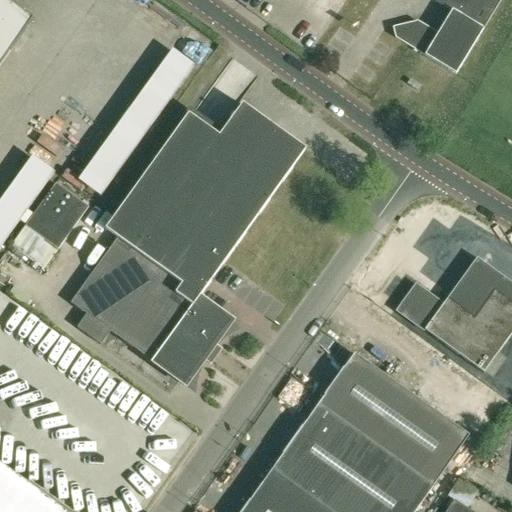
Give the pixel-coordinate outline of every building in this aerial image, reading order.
[(0,0),(0,65),(32,22),(0,0)] [(396,39),(455,75),(484,27),(489,30),(493,22),(488,20),(500,0),(435,0),(442,4),(437,11),(440,18),(444,23),(437,34),(417,21),(393,27),(396,39)] [(38,91),(32,100),(70,128),(76,119),(38,91)] [(193,110),(108,226),(204,291),(312,146),(248,100),(225,134),(193,110)] [(11,246),(44,269),(88,207),(55,183),(30,219),(11,246)] [(113,333),(185,384),(232,319),(202,298),(204,291),(108,226),(105,229),(115,237),(71,302),(87,314),(77,327),(101,344),(113,333)] [(398,310),(483,372),(511,331),(511,282),(477,257),(436,313),(428,308),(435,299),(416,285),(398,310)] [(33,288),(39,279),(20,268),(15,277),(33,288)] [(45,350),(59,332),(39,318),(26,336),(45,350)] [(414,511),(468,436),(354,355),(242,511),(414,511)] [(511,376),(500,387),(508,397),(511,393),(511,376)] [(0,511),(65,511),(0,464),(0,511)] [(472,511),(455,501),(447,511),(472,511)]
